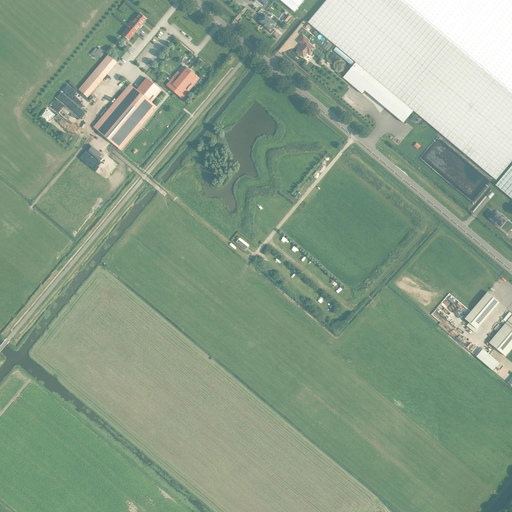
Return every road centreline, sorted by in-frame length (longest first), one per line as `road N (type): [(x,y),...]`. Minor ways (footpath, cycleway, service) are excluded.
road 1 (tertiary): [(511,267),(194,0)]
road 2 (unknown): [(236,68),(21,332),(13,332)]
road 3 (track): [(118,154),(245,257)]
